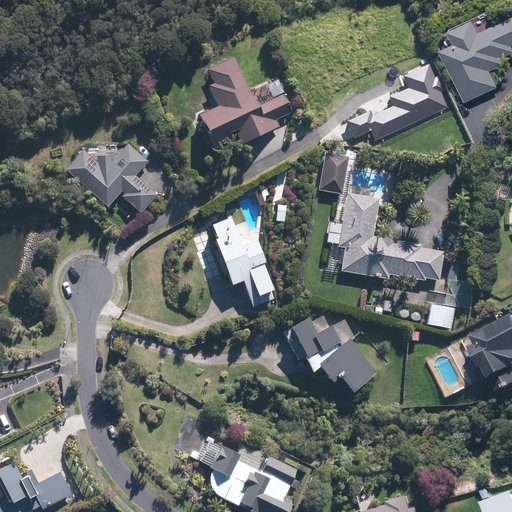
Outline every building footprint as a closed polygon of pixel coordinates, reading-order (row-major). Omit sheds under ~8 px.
[(508,64),(505,59),(511,55),(511,19),(485,33),(480,22),(457,33),(462,44),(446,51),(470,102),(502,87),(495,71),(508,64)] [(253,108),(230,58),(203,71),(209,86),(204,88),(213,108),(193,117),(209,151),(213,149),(220,146),(233,140),(236,146),(276,128),(273,121),(288,114),(273,82),(262,87),(268,100),(253,108)] [(145,80),(155,75),(151,68),(141,72),(145,80)] [(125,144),(108,163),(108,157),(93,158),(94,165),(79,151),(61,172),(103,209),(118,193),(120,195),(118,198),(136,215),(154,196),(133,176),(145,163),(125,144)] [(344,159),(319,155),(314,192),(339,196),(344,159)] [(6,172),(0,173),(0,181),(2,187),(9,184),(6,172)] [(511,189),(501,186),(496,201),(507,204),(511,189)] [(376,239),(369,238),(375,200),(343,195),(334,248),(341,249),(337,272),(384,281),(385,276),(421,282),(421,280),(435,282),(440,253),(417,249),(418,246),(392,241),(393,240),(376,237),(376,239)] [(234,249),(224,221),(203,228),(208,243),(205,244),(223,289),(235,284),(248,308),(270,300),(257,266),(259,265),(250,243),(234,249)] [(452,309),(426,306),(423,325),(449,329),(452,309)] [(511,316),(494,326),(493,323),(465,339),(480,369),(488,364),(490,366),(492,365),(496,373),(493,374),(502,391),(511,385),(511,316)] [(282,330),(299,361),(333,343),(324,328),(310,336),(301,320),(282,330)] [(343,341),(309,368),(324,385),(331,379),(345,396),(371,375),(343,341)] [(206,471),(204,476),(204,479),(204,483),(204,486),(205,489),(207,492),(209,495),(212,497),(215,499),(218,501),(234,508),(235,508),(237,509),(236,511),(238,511),(250,511),(251,511),(252,511),(278,511),(283,504),(275,501),(289,471),(259,458),(260,455),(237,444),(231,457),(207,446),(199,462),(204,465),(202,470),(206,471)] [(0,511),(26,511),(36,507),(37,511),(67,496),(55,473),(34,484),(27,471),(12,479),(2,460),(0,461),(0,499),(2,502),(0,502),(0,511)] [(511,511),(511,493),(493,500),(497,511),(511,511)] [(404,510),(400,496),(380,502),(381,505),(359,511),(410,511),(409,508),(404,510)]
